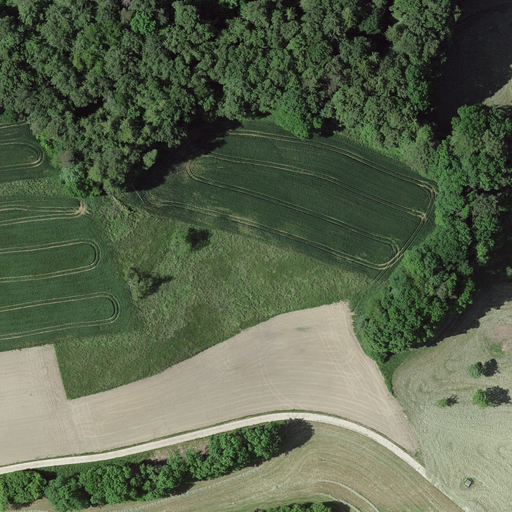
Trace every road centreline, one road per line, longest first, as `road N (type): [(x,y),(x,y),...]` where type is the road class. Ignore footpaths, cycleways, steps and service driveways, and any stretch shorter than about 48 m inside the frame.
road 1 (track): [(511,2),(447,35),(426,59),(408,109),(389,118),(207,95),(181,108),(123,180),(77,192)]
road 2 (track): [(471,511),(388,444),(306,415),(0,471)]
